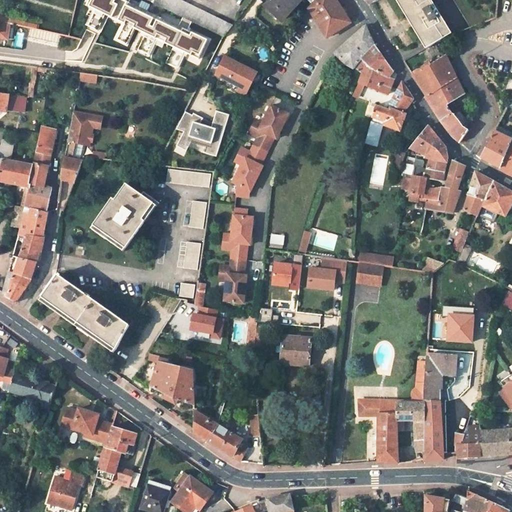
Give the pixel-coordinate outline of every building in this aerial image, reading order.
[(91,0),(89,6),(95,9),(87,25),(97,30),(105,14),(124,23),(116,39),(127,44),(134,28),(145,33),(138,50),(148,54),(156,38),(174,47),(166,63),(177,68),(184,52),(199,59),(205,45),(199,43),(202,37),(187,30),(192,21),(183,17),(178,26),(129,2),(129,0),(91,0)] [(233,25),(182,0),(152,0),(151,1),(183,17),(192,21),(224,36),(233,25)] [(269,0),(264,6),(282,22),(302,0),(307,0),(313,4),(316,0),(269,0)] [(349,21),(336,0),(316,0),(313,4),(310,8),(326,37),(347,25),(348,24),(349,22),(349,21)] [(396,0),(426,49),(430,47),(401,0),(396,0)] [(401,0),(430,47),(440,41),(454,35),(432,0),(401,0)] [(483,22),(469,0),(454,0),(471,28),(483,22)] [(10,22),(0,19),(0,38),(7,39),(10,22)] [(347,64),(356,68),(356,67),(373,43),(366,26),(336,53),(347,64)] [(364,74),(360,82),(389,94),(397,74),(397,72),(394,72),(373,43),(356,67),(364,74)] [(447,55),(414,76),(428,97),(426,98),(450,132),(455,138),(460,143),(469,129),(464,127),(454,114),(448,104),(465,93),(447,55)] [(257,72),(225,56),(215,75),(240,87),(238,91),(245,95),(257,72)] [(400,131),(407,113),(405,112),(413,99),(403,82),(393,98),(388,110),(377,105),(368,135),(379,139),(383,125),(400,131)] [(0,110),(6,111),(7,109),(8,96),(8,94),(0,92),(0,110)] [(26,98),(8,96),(7,109),(25,111),(26,98)] [(259,138),(255,145),(269,152),(276,138),(278,139),(290,114),(272,105),(264,124),(261,130),(254,127),(250,134),(259,138)] [(89,144),(92,126),(98,127),(100,116),(73,111),(62,171),(61,180),(74,182),(83,160),(72,158),(75,141),(87,143),(89,144)] [(192,115),(185,111),(176,129),(184,131),(176,145),(186,150),(193,137),(207,141),(203,152),(216,156),(229,115),(216,111),(211,127),(200,124),(202,118),(193,113),(192,115)] [(257,120),(254,127),(261,130),(264,124),(257,120)] [(47,212),(52,189),(45,187),(57,129),(41,125),(35,152),(37,152),(35,164),(33,163),(29,184),(31,184),(30,188),(25,206),(47,212)] [(409,148),(426,155),(425,158),(430,159),(427,168),(445,172),(448,159),(446,147),(429,126),(409,148)] [(501,169),(511,143),(511,138),(496,130),(482,158),(501,169)] [(11,160),(14,141),(2,139),(1,145),(0,145),(0,157),(2,158),(11,160)] [(84,156),(87,143),(75,141),(72,158),(83,160),(84,156)] [(511,143),(501,169),(500,170),(511,176),(511,143)] [(269,152),(255,145),(252,153),(243,149),(240,156),(247,159),(244,165),(235,184),(239,186),(252,192),(253,192),(265,167),(262,166),(269,152)] [(240,156),(237,162),(244,165),(247,159),(240,156)] [(0,181),(30,188),(31,184),(29,184),(33,163),(11,160),(2,158),(0,169),(0,181)] [(404,173),(403,177),(412,179),(413,175),(427,178),(443,181),(445,172),(427,168),(423,167),(424,162),(422,160),(407,158),(402,172),(404,173)] [(466,166),(453,161),(446,188),(457,191),(466,166)] [(168,169),(166,182),(208,187),(210,173),(168,169)] [(494,181),(476,171),(468,195),(484,200),(485,200),(494,181)] [(412,179),(409,199),(418,201),(420,194),(422,195),(422,198),(427,199),(439,201),(441,186),(434,189),(425,187),(426,184),(427,178),(413,175),(412,179)] [(482,205),(506,216),(506,214),(509,215),(511,211),(511,210),(509,209),(511,203),(511,191),(494,181),(485,200),(484,200),(482,205)] [(112,197),(91,227),(123,250),(155,204),(126,183),(115,199),(112,197)] [(250,198),(252,192),(239,186),(239,197),(250,198)] [(426,208),(453,212),(461,192),(457,191),(446,188),(441,186),(439,201),(427,199),(426,208)] [(463,210),(477,216),(482,205),(484,200),(468,195),(463,210)] [(193,200),(189,226),(203,228),(207,202),(193,200)] [(14,214),(22,217),(25,206),(17,204),(14,214)] [(47,212),(25,206),(22,217),(18,233),(25,234),(42,237),(47,212)] [(248,210),(235,208),(234,215),(247,217),(248,210)] [(230,258),(245,260),(247,244),(250,245),(253,217),(247,217),(234,215),(231,235),(230,242),(223,241),(222,249),(231,250),(230,258)] [(455,227),(453,233),(467,239),(470,233),(455,227)] [(25,234),(18,233),(12,255),(19,257),(25,234)] [(467,239),(453,233),(442,257),(449,260),(457,262),(467,239)] [(19,257),(36,261),(39,251),(41,251),(44,237),(42,237),(25,234),(19,257)] [(305,252),(310,236),(304,234),(299,250),(305,252)] [(187,242),(184,267),(197,269),(201,243),(187,242)] [(304,254),(294,253),(292,265),(276,263),(273,284),(290,286),(290,289),(299,290),(304,254)] [(12,255),(8,271),(14,273),(19,257),(12,255)] [(384,265),(386,257),(373,255),(372,264),(384,265)] [(19,257),(14,273),(31,279),(36,261),(19,257)] [(348,260),(324,257),(323,269),(311,268),(308,287),(335,290),(335,284),(345,286),(348,260)] [(245,260),(230,258),(229,266),(220,265),(219,273),(226,274),(225,280),(222,300),(242,303),(246,276),(243,275),(245,260)] [(427,258),(422,271),(433,272),(444,264),(427,258)] [(14,273),(8,271),(2,293),(6,295),(16,302),(25,290),(31,279),(14,273)] [(130,325),(58,274),(42,297),(116,348),(130,325)] [(181,283),(180,296),(193,298),(195,285),(181,283)] [(196,296),(203,297),(205,284),(198,283),(196,296)] [(511,293),(507,291),(502,301),(511,305),(511,293)] [(202,306),(203,297),(196,296),(194,305),(199,306),(202,306)] [(40,299),(114,352),(116,348),(42,297),(40,299)] [(178,307),(193,311),(194,305),(186,303),(186,300),(180,298),(178,307)] [(217,310),(202,306),(199,306),(198,314),(193,314),(190,329),(212,333),(211,337),(219,338),(223,320),(215,318),(217,310)] [(474,308),(442,306),(442,316),(449,317),(448,340),(472,342),(474,308)] [(255,343),(264,344),(266,330),(270,331),(271,323),(278,324),(279,316),(272,315),(273,310),(259,308),(257,324),(256,333),(255,343)] [(256,333),(249,332),(248,349),(254,350),(255,343),(256,333)] [(312,338),(284,336),(282,359),(297,360),(297,365),(310,366),(312,338)] [(0,376),(1,376),(0,380),(0,385),(1,388),(9,390),(14,373),(15,369),(9,368),(7,367),(8,361),(9,359),(6,358),(8,349),(0,346),(0,376)] [(235,351),(234,352),(234,353),(235,355),(236,356),(238,357),(240,357),(241,356),(243,355),(243,353),(242,351),(240,349),(239,349),(237,349),(235,351)] [(440,372),(456,373),(456,357),(428,354),(426,370),(440,372)] [(172,364),(168,363),(169,360),(150,355),(149,359),(159,362),(151,385),(166,392),(179,399),(188,403),(189,400),(182,396),(183,393),(175,388),(180,366),(172,364)] [(188,403),(181,419),(209,439),(218,424),(194,409),(195,404),(194,370),(180,366),(175,388),(183,393),(182,396),(189,400),(188,403)] [(440,390),(440,372),(426,370),(425,370),(424,389),(425,402),(426,420),(425,439),(424,461),(444,460),(444,454),(440,390)] [(30,399),(42,403),(41,407),(48,410),(55,386),(49,383),(49,382),(36,378),(36,380),(14,373),(9,390),(9,391),(30,397),(30,399)] [(511,373),(501,382),(511,397),(511,373)] [(166,392),(163,398),(177,404),(179,399),(166,392)] [(382,417),(382,462),(398,463),(397,420),(397,402),(361,401),(362,415),(382,417)] [(397,420),(405,420),(411,420),(410,402),(397,402),(397,420)] [(425,402),(410,402),(411,420),(415,420),(426,420),(425,402)] [(64,425),(86,432),(85,435),(107,442),(112,427),(113,423),(99,418),(100,414),(81,408),(80,410),(69,407),(64,425)] [(458,458),(479,456),(480,431),(479,411),(473,411),(465,435),(462,445),(457,445),(458,458)] [(259,415),(251,416),(252,436),(261,435),(259,415)] [(415,420),(415,439),(425,439),(426,420),(415,420)] [(241,460),(247,448),(241,444),(243,440),(218,424),(209,439),(208,441),(241,460)] [(97,478),(114,483),(118,467),(122,452),(127,454),(129,444),(134,445),(137,434),(112,427),(107,442),(97,478)] [(511,453),(511,429),(480,431),(479,456),(511,453)] [(465,435),(456,433),(455,445),(457,445),(462,445),(465,435)] [(134,472),(118,467),(114,483),(129,487),(134,472)] [(73,471),(70,481),(57,477),(49,504),(72,511),(80,484),(83,485),(86,474),(73,471)] [(134,472),(129,487),(129,489),(136,491),(140,474),(134,472)] [(213,493),(191,477),(173,502),(185,511),(192,511),(196,507),(201,511),(213,493)] [(164,511),(171,491),(149,484),(141,509),(149,511),(164,511)] [(467,498),(463,511),(508,511),(509,510),(469,491),(467,498)] [(267,499),(269,511),(294,511),(291,494),(267,499)] [(425,495),(425,511),(448,511),(451,500),(425,495)]
